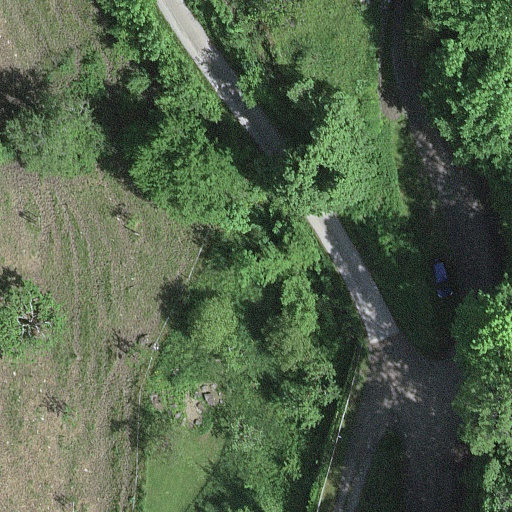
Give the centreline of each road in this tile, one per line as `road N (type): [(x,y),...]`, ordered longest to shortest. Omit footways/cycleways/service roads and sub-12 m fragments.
road 1 (unclassified): [(174,0),(339,236),(380,335)]
road 2 (track): [(348,511),(375,415),(380,335),(412,365),(438,436),(437,511)]
